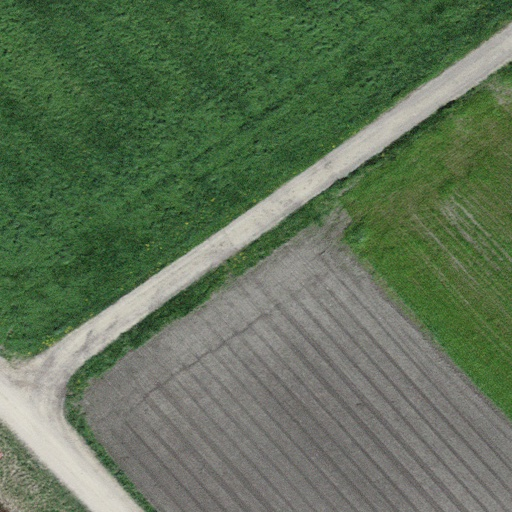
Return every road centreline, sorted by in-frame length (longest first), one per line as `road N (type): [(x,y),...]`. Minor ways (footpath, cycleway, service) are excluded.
road 1 (track): [(6,398),(511,38)]
road 2 (track): [(117,511),(0,392)]
